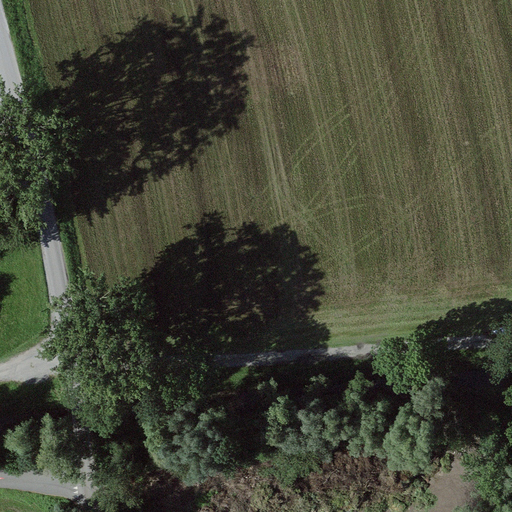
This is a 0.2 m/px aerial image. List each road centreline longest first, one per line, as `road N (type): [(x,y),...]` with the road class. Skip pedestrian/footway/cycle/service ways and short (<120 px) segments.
road 1 (unclassified): [(92,485),(39,166),(0,33)]
road 2 (track): [(511,326),(76,356)]
